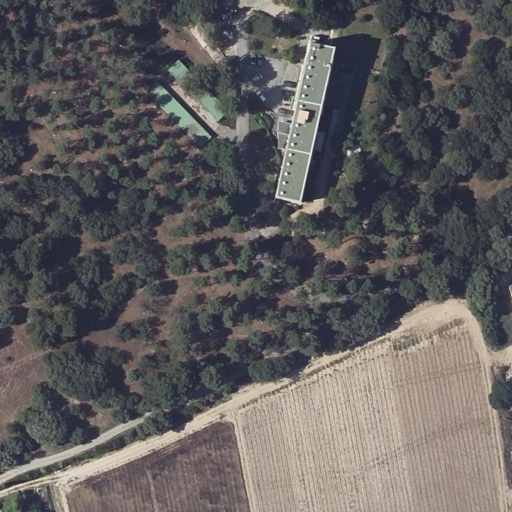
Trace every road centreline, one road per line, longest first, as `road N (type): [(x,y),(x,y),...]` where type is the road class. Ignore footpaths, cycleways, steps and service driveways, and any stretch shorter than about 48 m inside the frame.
road 1 (unclassified): [(243,0),(251,246),(278,280),(294,348)]
road 2 (unclassified): [(294,348),(86,443),(0,465)]
road 3 (unclassified): [(511,243),(294,348)]
